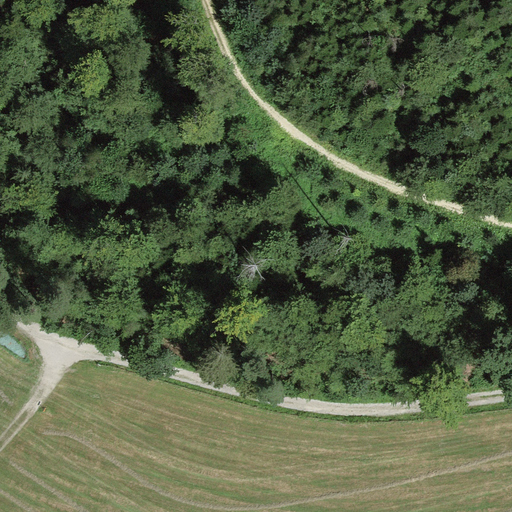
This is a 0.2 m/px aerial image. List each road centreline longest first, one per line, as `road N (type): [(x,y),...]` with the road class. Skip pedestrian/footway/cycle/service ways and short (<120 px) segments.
road 1 (track): [(0,298),(41,329),(155,369),(299,401),(408,405),(511,392)]
road 2 (track): [(511,222),(404,191),(277,127),(246,83),(210,0)]
